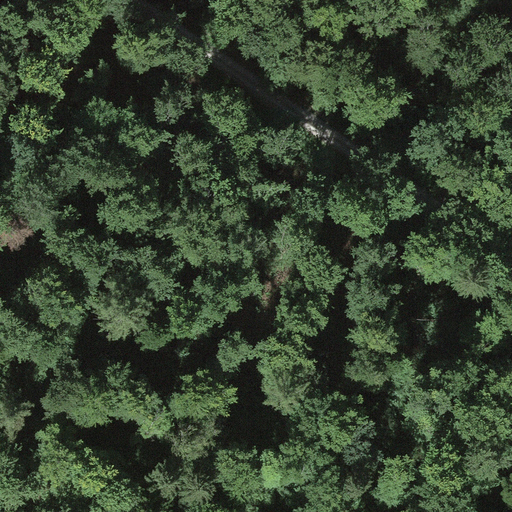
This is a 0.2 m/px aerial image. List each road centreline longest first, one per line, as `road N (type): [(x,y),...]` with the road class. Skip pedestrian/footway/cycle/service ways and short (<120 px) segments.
road 1 (track): [(129,0),(290,118),(511,256)]
road 2 (track): [(271,104),(0,62)]
